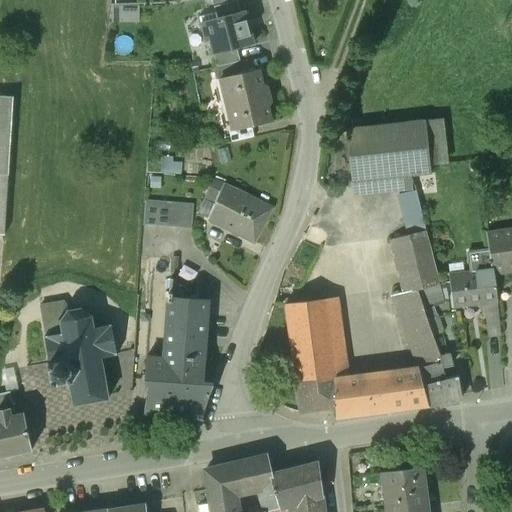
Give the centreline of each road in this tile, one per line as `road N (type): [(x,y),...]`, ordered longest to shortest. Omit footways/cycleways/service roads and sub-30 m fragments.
road 1 (tertiary): [(277,0),(305,91),(305,177),(254,310),(216,442)]
road 2 (residential): [(0,484),(216,442)]
road 3 (tertiary): [(329,434),(481,412)]
road 4 (track): [(361,0),(311,130)]
